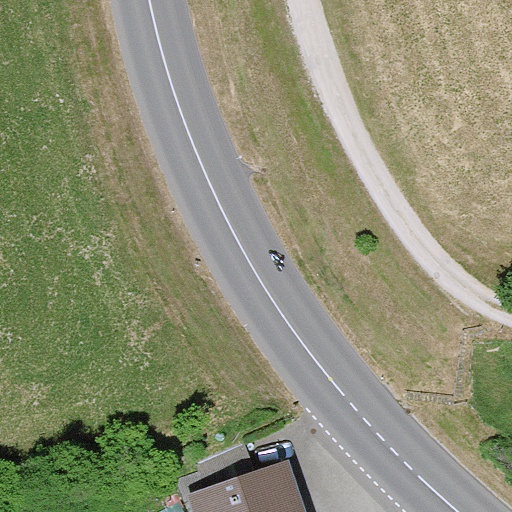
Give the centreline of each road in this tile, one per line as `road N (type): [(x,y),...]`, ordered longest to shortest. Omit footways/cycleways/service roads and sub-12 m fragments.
road 1 (secondary): [(458,511),(335,386),(253,269),(179,109),(149,0)]
road 2 (track): [(308,0),(373,151),(438,257),(511,314)]
